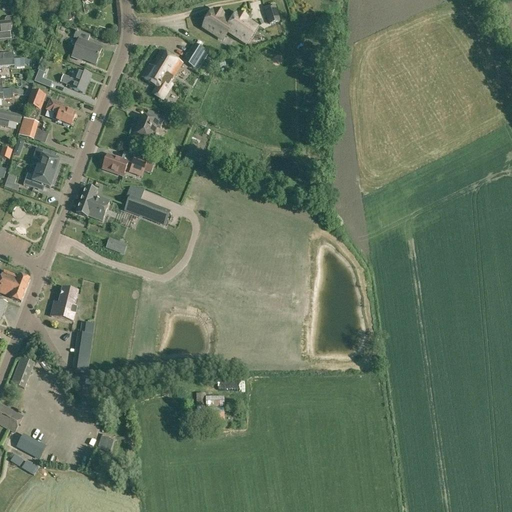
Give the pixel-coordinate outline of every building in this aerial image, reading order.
[(280,3),(270,4),(271,22),(281,21),(280,3)] [(203,31),(221,42),(231,25),(221,19),(222,18),(216,14),(215,15),(213,14),(203,31)] [(239,17),(237,16),(227,33),(246,44),(256,27),(246,21),(246,20),(240,16),(239,17)] [(95,66),(102,49),(87,43),(90,36),(76,31),(73,39),(79,41),(72,58),(81,62),(82,60),(95,66)] [(202,67),(206,61),(201,58),(205,52),(200,49),(195,45),(194,44),(183,62),(194,69),(198,63),(202,67)] [(172,85),(170,84),(183,65),(161,51),(151,67),(149,66),(149,67),(147,67),(145,70),(146,71),(142,78),(146,80),(145,81),(157,88),(152,95),(162,101),(172,85)] [(26,59),(16,61),(18,70),(28,68),(26,59)] [(34,81),(39,83),(44,72),(38,70),(34,81)] [(91,76),(77,71),(75,76),(72,75),(71,79),(64,76),(61,84),(71,88),(70,89),(84,94),(86,88),(89,89),(90,84),(88,83),(91,76)] [(29,101),(27,107),(40,112),(42,106),(43,103),(49,106),(50,101),(51,100),(45,98),(32,93),(29,101)] [(71,128),(76,115),(67,112),(68,108),(50,101),(46,112),(54,115),(52,120),(57,122),(58,122),(57,124),(59,126),(61,126),(62,124),(63,127),(68,129),(70,127),(71,128)] [(20,125),(22,116),(0,111),(0,120),(8,123),(20,125)] [(164,118),(148,112),(146,118),(140,116),(133,134),(151,141),(156,127),(160,129),(164,118)] [(8,123),(0,120),(0,126),(7,128),(8,123)] [(23,120),(18,136),(35,141),(38,130),(42,131),(43,126),(44,124),(40,123),(39,125),(23,120)] [(18,141),(16,149),(22,151),(25,144),(18,141)] [(9,161),(11,156),(12,151),(3,148),(2,153),(0,158),(9,161)] [(57,177),(61,166),(59,166),(60,163),(46,158),(48,152),(37,148),(33,159),(40,162),(37,170),(57,177)] [(123,178),(129,163),(108,155),(102,170),(123,178)] [(144,173),(149,161),(136,156),(131,168),(144,173)] [(53,187),(57,177),(37,170),(34,178),(27,175),(23,186),(35,190),(37,184),(50,189),(51,186),(53,187)] [(103,223),(110,202),(96,197),(97,193),(86,188),(76,214),(88,218),(88,217),(103,223)] [(191,195),(187,205),(199,210),(203,199),(191,195)] [(131,197),(126,210),(166,225),(170,213),(131,197)] [(126,247),(109,241),(106,249),(123,254),(126,247)] [(0,280),(0,293),(10,298),(11,298),(10,299),(21,303),(30,280),(19,276),(18,277),(3,272),(0,280)] [(75,308),(78,293),(63,289),(59,304),(54,303),(51,318),(74,323),(77,309),(75,308)] [(92,336),(94,326),(83,324),(81,334),(79,334),(78,342),(77,342),(73,371),(87,373),(91,344),(92,336)] [(23,389),(32,366),(20,361),(11,384),(23,389)] [(206,399),(206,395),(197,395),(197,408),(197,423),(224,422),(224,408),(224,399),(206,399)] [(0,426),(15,434),(24,417),(0,404),(0,426)] [(40,461),(47,448),(23,435),(16,449),(40,461)] [(110,454),(114,441),(103,438),(99,451),(110,454)] [(50,457),(57,442),(52,440),(45,454),(50,457)] [(58,445),(53,458),(58,460),(63,447),(58,445)] [(19,468),(24,461),(15,455),(10,463),(19,468)] [(39,465),(28,458),(21,469),(32,476),(37,468),(38,469),(39,468),(38,467),(39,465)]
